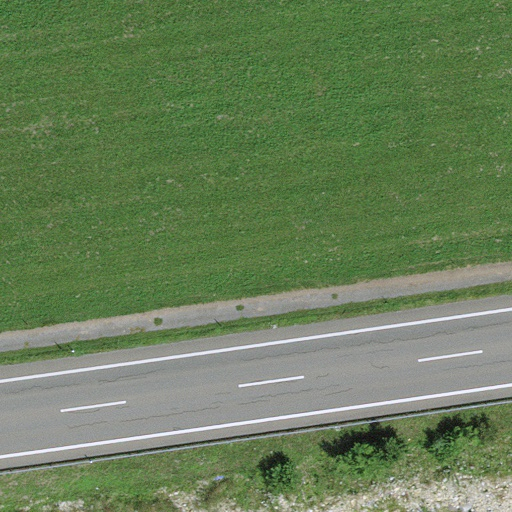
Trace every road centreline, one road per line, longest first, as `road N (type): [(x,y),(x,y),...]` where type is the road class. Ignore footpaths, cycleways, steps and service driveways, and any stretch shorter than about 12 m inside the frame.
road 1 (trunk): [(511,344),(0,417)]
road 2 (track): [(511,269),(0,339)]
